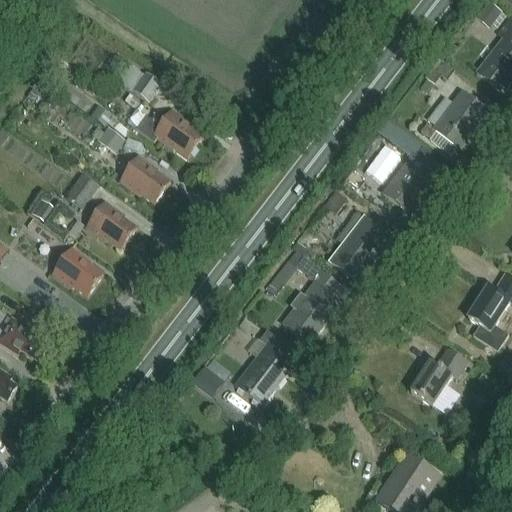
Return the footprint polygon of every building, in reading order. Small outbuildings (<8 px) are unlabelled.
[(480,16),(475,22),(489,33),(502,15),(488,5),(480,16)] [(504,98),(511,86),(511,19),(498,38),(504,42),(477,77),(504,98)] [(146,77),(134,95),(151,107),(163,89),(146,77)] [(436,89),(427,82),(420,92),(429,99),(436,89)] [(429,122),(437,129),(434,133),(437,136),(429,146),(449,162),(457,151),(460,154),(489,116),(463,96),(455,106),(446,99),(429,122)] [(92,117),(105,128),(113,118),(100,108),(92,117)] [(158,116),(153,123),(147,119),(137,133),(155,146),(157,143),(174,155),(175,153),(189,163),(205,140),(191,131),(193,129),(173,114),(167,122),(158,116)] [(98,142),(118,157),(127,145),(107,130),(98,142)] [(413,159),(420,149),(400,133),(392,143),(413,159)] [(414,159),(399,178),(392,172),(384,183),(391,188),(384,198),(411,218),(440,180),(414,159)] [(142,199),(155,209),(171,187),(158,177),(159,175),(139,160),(120,186),(140,201),(142,199)] [(354,171),(351,169),(341,181),(358,194),(370,177),(357,167),(354,171)] [(84,212),(101,189),(83,177),(67,200),(84,212)] [(44,202),(34,215),(47,225),(57,212),(44,202)] [(108,245),(121,255),(138,233),(124,223),(126,221),(106,207),(87,233),(107,247),(108,245)] [(24,213),(19,220),(31,230),(36,223),(24,213)] [(78,241),(87,227),(78,221),(69,234),(78,241)] [(392,243),(365,222),(331,266),(358,287),(392,243)] [(313,256),(299,245),(294,253),(307,263),(313,256)] [(72,253),(53,279),(73,293),(74,292),(88,301),(104,279),(91,269),(92,267),(72,253)] [(343,306),(331,297),(339,288),(303,261),(295,271),(316,286),(283,329),(310,349),(343,306)] [(511,283),(506,279),(495,296),(488,292),(469,323),(480,330),(474,341),(498,356),(509,339),(495,330),(510,307),(511,308),(511,283)] [(0,329),(9,317),(0,311),(0,329)] [(2,333),(0,335),(0,347),(18,360),(21,356),(39,368),(49,353),(44,349),(47,345),(12,323),(5,334),(2,333)] [(294,370),(283,361),(290,352),(267,334),(260,344),(267,350),(236,390),(263,410),(294,370)] [(448,353),(437,370),(431,366),(411,397),(433,411),(453,381),(457,384),(468,366),(448,353)] [(227,385),(206,369),(193,387),(213,403),(227,385)] [(0,374),(0,401),(8,407),(18,391),(11,387),(13,383),(0,374)] [(416,511),(437,480),(409,463),(383,503),(396,511),(416,511)]
